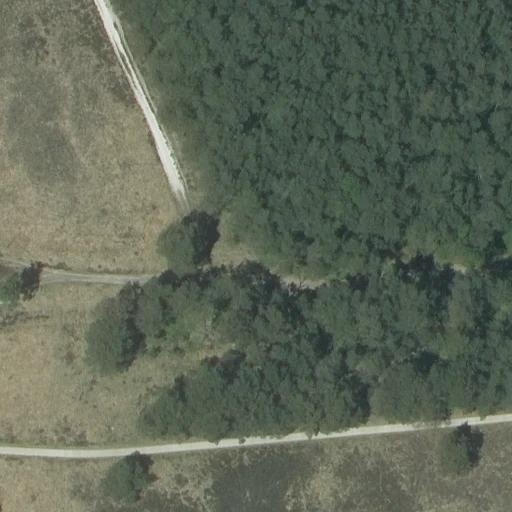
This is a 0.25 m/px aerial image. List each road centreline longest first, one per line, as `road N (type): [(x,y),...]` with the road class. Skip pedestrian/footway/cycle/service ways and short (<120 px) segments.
road 1 (track): [(0,271),(305,289),(408,275),(511,275)]
road 2 (track): [(101,0),(213,287)]
